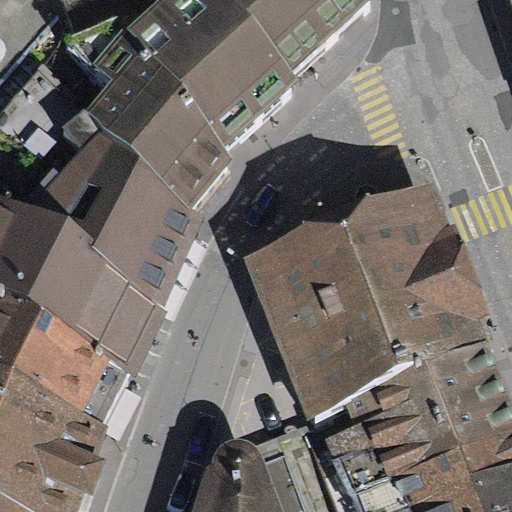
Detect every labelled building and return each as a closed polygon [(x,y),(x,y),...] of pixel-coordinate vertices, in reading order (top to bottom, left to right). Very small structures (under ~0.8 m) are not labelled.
[(60,0),(80,52),(121,39),(152,29),(184,0),(60,0)] [(184,0),(152,29),(121,39),(228,166),(299,98),(293,91),(205,0),(184,0)] [(353,32),(380,7),(361,0),(205,0),(293,91),(353,32)] [(235,177),(228,166),(121,39),(80,52),(61,62),(111,109),(87,138),(99,150),(193,229),(235,177)] [(0,190),(183,287),(205,234),(193,229),(99,150),(87,138),(111,109),(61,62),(13,132),(0,120),(0,190)] [(0,316),(129,384),(135,387),(183,287),(0,190),(0,316)] [(311,430),(488,354),(478,331),(491,326),(434,191),(291,251),(243,272),(263,318),(311,430)] [(0,316),(0,394),(107,432),(129,384),(0,316)] [(412,511),(405,490),(511,445),(511,412),(488,354),(311,430),(351,511),(412,511)] [(0,511),(81,511),(82,510),(87,511),(95,511),(108,478),(92,473),(107,432),(0,394),(0,511)] [(511,511),(511,445),(405,490),(412,511),(511,511)] [(197,511),(305,511),(284,460),(264,468),(258,462),(248,457),(239,454),(228,457),(219,462),(212,476),(198,508),(197,511)]
